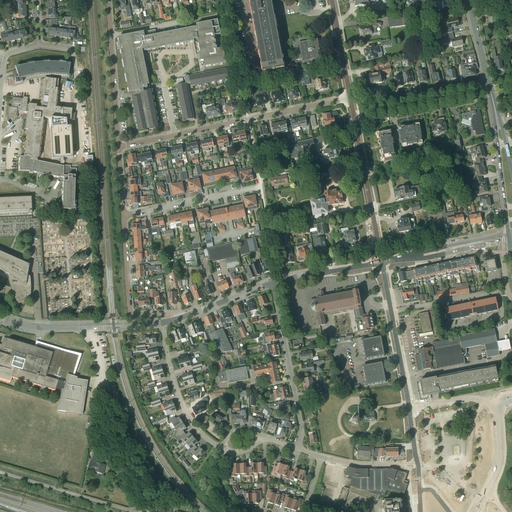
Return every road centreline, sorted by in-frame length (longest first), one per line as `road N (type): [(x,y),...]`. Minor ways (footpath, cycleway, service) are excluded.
road 1 (residential): [(173,135),(349,98)]
road 2 (residential): [(272,283),(301,431),(294,447)]
road 3 (residential): [(343,63),(258,78),(241,0)]
road 4 (residential): [(0,315),(34,326),(160,324)]
road 5 (residential): [(191,313),(130,313),(123,216)]
road 6 (residential): [(409,409),(381,262)]
road 7 (residential): [(118,147),(108,0)]
road 8 (residential): [(353,118),(381,262)]
road 9 (residential): [(220,448),(186,415),(160,324)]
road 10 (residential): [(123,216),(260,186)]
road 11 (residential): [(353,118),(489,89)]
road 12 (unclassified): [(132,511),(0,472)]
